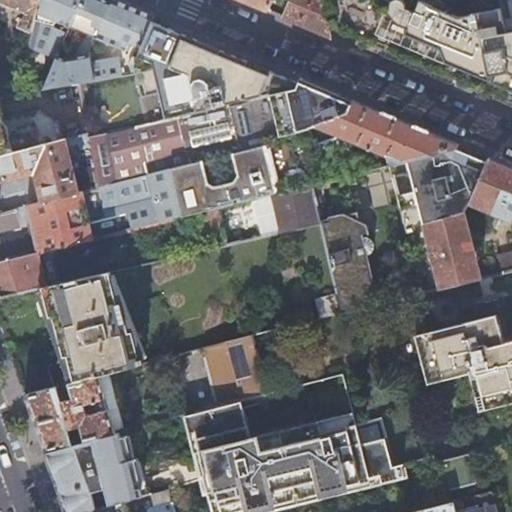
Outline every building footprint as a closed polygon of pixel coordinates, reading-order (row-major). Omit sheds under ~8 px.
[(0,0),(0,1),(25,12),(23,17),(20,17),(17,25),(29,31),(34,12),(37,0),(0,0)] [(37,0),(34,12),(67,27),(78,0),(37,0)] [(128,7),(112,0),(109,0),(94,38),(123,50),(126,43),(131,46),(142,19),(145,14),(128,7)] [(243,0),(265,10),(269,0),(243,0)] [(289,0),(282,17),(298,24),(328,36),(328,35),(327,30),(319,0),(289,0)] [(356,36),(378,46),(376,50),(379,51),(378,53),(399,62),(400,60),(404,62),(403,64),(425,73),(426,71),(429,72),(428,74),(450,83),(451,81),(453,82),(455,78),(472,85),(492,93),(474,12),(458,16),(420,0),(418,0),(415,11),(408,8),(407,4),(406,3),(405,1),(402,0),(391,0),(391,1),(388,0),(319,0),(327,30),(328,29),(330,25),(355,36),(356,36)] [(511,0),(496,0),(498,7),(474,12),(492,93),(511,101),(511,0)] [(34,12),(29,31),(28,38),(26,44),(56,56),(67,27),(34,12)] [(127,56),(130,71),(136,97),(155,93),(161,121),(187,115),(296,87),(297,83),(266,70),(264,74),(242,65),(244,61),(219,51),(142,19),(131,46),(128,53),(127,56)] [(375,52),(376,50),(378,46),(356,36),(353,43),(375,52)] [(55,57),(42,90),(76,82),(130,71),(127,56),(128,53),(88,61),(87,54),(62,60),(55,57)] [(469,92),(472,85),(455,78),(453,82),(452,85),(465,90),(469,92)] [(161,121),(86,139),(87,147),(94,188),(102,186),(124,180),(146,174),(166,169),(206,159),(235,151),(263,144),(262,138),(306,128),(312,125),(313,125),(344,113),(350,101),(329,93),(324,90),(299,79),(297,83),(296,87),(187,115),(161,121)] [(350,101),(344,113),(313,125),(312,125),(312,126),(352,142),(387,157),(389,164),(453,148),(455,144),(441,138),(402,122),(367,108),(350,101)] [(38,112),(37,110),(1,119),(1,121),(6,129),(34,122),(40,146),(61,141),(56,121),(53,121),(38,112)] [(0,114),(0,156),(40,146),(34,122),(6,129),(1,121),(1,119),(0,114)] [(263,144),(235,151),(241,173),(238,179),(217,184),(211,181),(206,159),(166,169),(171,190),(178,217),(200,212),(215,208),(244,201),(244,200),(268,194),(310,183),(320,181),(313,154),(318,152),(311,143),(306,128),(262,138),(263,144)] [(61,141),(40,146),(0,156),(0,179),(32,172),(40,202),(77,193),(66,146),(77,143),(78,149),(87,147),(86,139),(85,134),(61,141)] [(485,161),(453,148),(389,164),(404,233),(414,231),(422,223),(463,213),(467,203),(485,161)] [(511,168),(501,164),(487,158),(485,161),(467,203),(511,222),(511,168)] [(124,180),(102,186),(106,207),(171,190),(166,169),(146,174),(149,187),(126,193),(124,180)] [(0,212),(40,202),(32,172),(0,179),(0,212)] [(351,173),(344,175),(346,184),(353,182),(351,173)] [(149,187),(146,174),(124,180),(126,193),(149,187)] [(310,183),(268,194),(275,219),(266,219),(257,221),(260,236),(319,222),(318,218),(310,183)] [(0,212),(0,231),(29,225),(31,236),(0,243),(0,261),(52,249),(91,239),(87,220),(85,211),(98,207),(94,188),(77,193),(40,202),(0,212)] [(178,217),(171,190),(106,207),(102,208),(103,216),(107,235),(178,217)] [(215,208),(200,212),(208,249),(223,245),(215,208)] [(335,213),(318,218),(319,222),(335,292),(339,314),(377,304),(367,258),(365,258),(365,257),(369,255),(371,253),(373,250),(374,246),(373,243),(371,239),(368,236),(366,235),(363,225),(344,214),(340,212),(335,213)] [(422,223),(437,289),(478,278),(463,213),(422,223)] [(103,216),(87,220),(91,239),(107,235),(103,216)] [(53,257),(52,249),(0,261),(0,296),(45,287),(38,261),(53,257)] [(511,253),(494,257),(499,273),(511,269),(511,253)] [(108,271),(45,287),(0,296),(0,329),(6,348),(17,377),(22,390),(23,395),(54,387),(47,367),(63,362),(69,383),(97,375),(98,375),(141,364),(139,359),(136,360),(129,331),(126,332),(119,303),(115,304),(108,271)] [(416,272),(409,274),(411,283),(418,281),(416,272)] [(339,314),(335,292),(311,299),(316,320),(339,314)] [(511,312),(511,311),(425,333),(436,381),(478,372),(488,410),(511,403),(511,312)] [(265,394),(250,336),(202,349),(217,407),(238,401),(265,394)] [(286,337),(273,340),(280,369),(294,366),(286,337)] [(54,387),(23,395),(29,411),(37,431),(44,450),(112,433),(98,375),(97,375),(69,383),(54,387)] [(217,407),(185,415),(189,432),(193,431),(204,476),(201,477),(205,492),(215,489),(220,511),(225,511),(245,507),(245,511),(249,511),(272,506),(271,500),(317,489),(319,494),(345,488),(344,482),(378,473),(379,479),(396,475),(393,464),(392,464),(380,418),(354,425),(351,414),(248,440),(238,401),(217,407)] [(271,500),(272,506),(249,511),(245,511),(245,507),(225,511),(220,511),(215,489),(205,492),(201,477),(204,476),(193,431),(189,432),(185,415),(183,416),(203,495),(207,494),(211,511),(259,511),(405,475),(401,462),(393,464),(396,475),(379,479),(378,473),(344,482),(345,488),(319,494),(317,489),(271,500)] [(134,459),(132,460),(124,430),(122,430),(117,432),(124,462),(127,461),(135,491),(139,490),(142,489),(134,459)] [(90,492),(104,489),(108,506),(124,501),(141,497),(139,490),(135,491),(127,461),(124,462),(117,432),(112,433),(44,450),(50,467),(62,500),(66,511),(83,511),(95,509),(90,492)] [(471,452),(438,461),(446,491),(479,482),(471,452)] [(496,511),(491,490),(472,495),(475,504),(454,509),(454,511),(496,511)] [(152,509),(170,504),(166,491),(149,495),(152,509)] [(454,511),(454,509),(452,500),(422,507),(423,511),(454,511)] [(171,511),(171,510),(165,511),(147,511),(147,510),(146,509),(138,511),(126,511),(124,501),(108,506),(95,509),(83,511),(171,511)]
